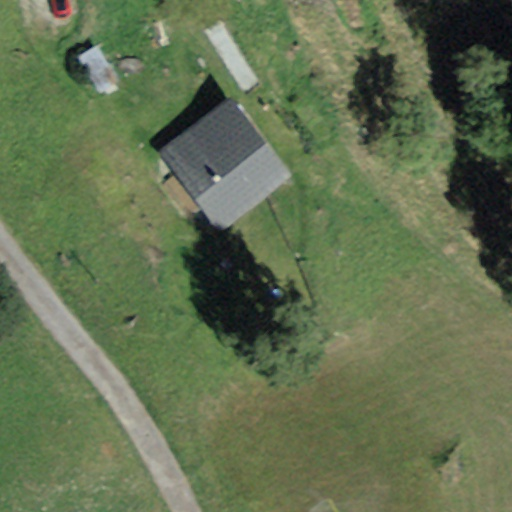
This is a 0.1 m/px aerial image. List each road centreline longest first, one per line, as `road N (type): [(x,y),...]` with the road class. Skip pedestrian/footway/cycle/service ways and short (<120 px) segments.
road 1 (track): [(179,511),(151,437),(0,271)]
road 2 (track): [(66,0),(264,108)]
